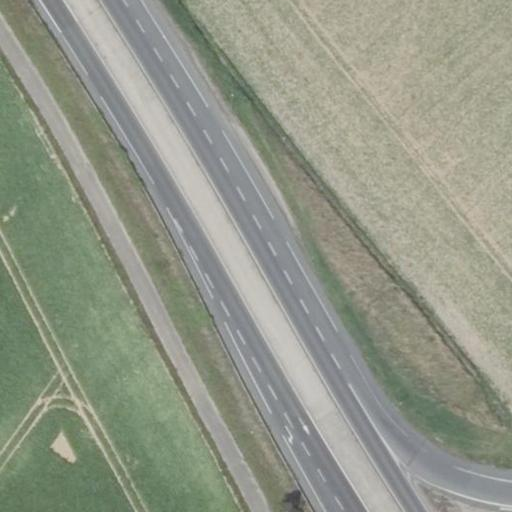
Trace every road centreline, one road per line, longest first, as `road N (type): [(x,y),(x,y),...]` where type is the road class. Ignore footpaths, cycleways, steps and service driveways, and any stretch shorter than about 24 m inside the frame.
road 1 (unclassified): [(0,34),(183,366),(244,511)]
road 2 (primary): [(333,356),(122,0)]
road 3 (primary): [(56,0),(246,325)]
road 4 (trunk): [(511,491),(425,467),(333,356)]
road 5 (primary): [(246,325),(362,511)]
road 6 (trunk): [(246,325),(239,341),(336,511)]
road 7 (primary): [(416,511),(344,393),(333,356)]
